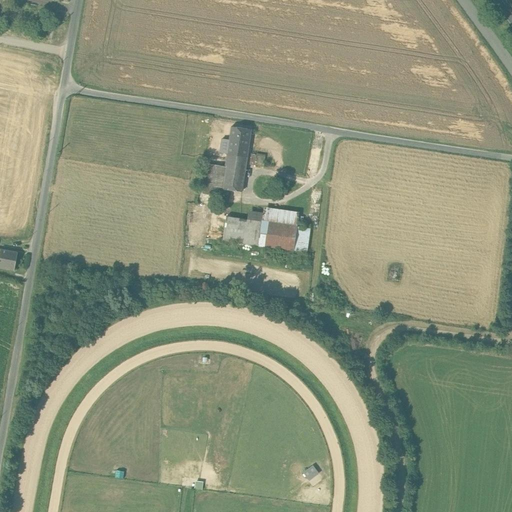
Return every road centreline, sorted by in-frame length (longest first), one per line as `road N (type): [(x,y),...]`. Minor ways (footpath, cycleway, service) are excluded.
road 1 (unknown): [(22,511),(34,431),(56,389),(91,350),(154,320),(217,315),(272,334),(322,369),(352,413),(372,473)]
road 2 (unclassified): [(511,158),(66,88)]
road 3 (unclassified): [(0,469),(66,88)]
